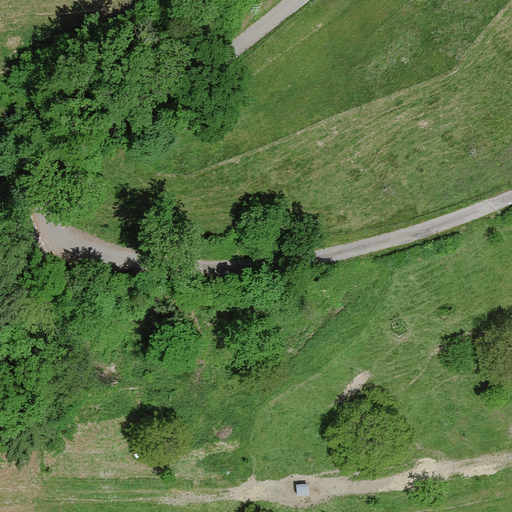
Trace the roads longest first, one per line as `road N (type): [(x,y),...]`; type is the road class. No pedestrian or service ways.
road 1 (unclassified): [(45,223),(65,247),(92,255),(280,266),(382,246),(511,195)]
road 2 (residential): [(298,0),(82,150),(52,181),(41,205),(45,223)]
